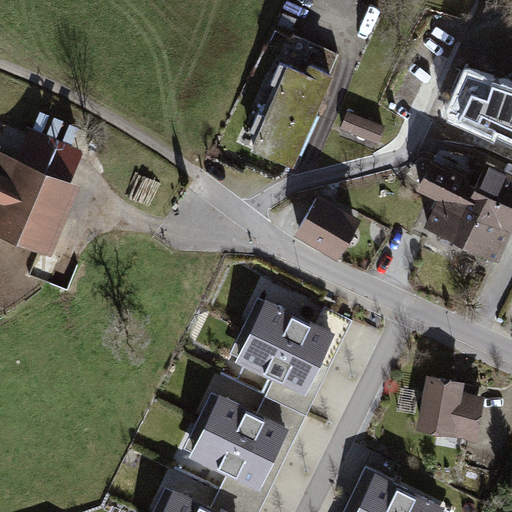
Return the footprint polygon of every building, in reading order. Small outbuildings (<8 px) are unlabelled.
[(344,60),(287,34),(232,153),(287,179),(344,60)] [(510,82),(487,73),(471,112),(493,121),(510,82)] [(387,129),(347,112),(341,127),(381,144),(387,129)] [(8,154),(0,150),(0,230),(45,250),(79,167),(14,140),(8,154)] [(457,198),(467,181),(462,179),(466,170),(437,154),(433,163),(431,162),(421,185),(442,196),(443,194),(456,201),(457,198)] [(467,181),(457,198),(510,226),(511,220),(511,178),(485,166),(475,186),(467,181)] [(443,194),(442,196),(427,226),(494,257),(510,226),(457,198),(456,201),(443,194)] [(357,223),(319,202),(302,231),(340,253),(357,223)] [(244,323),(318,359),(325,343),(338,349),(353,318),(324,305),(315,323),(266,299),(255,323),(246,318),(244,323)] [(266,392),(307,412),(322,382),(309,376),(318,359),(244,323),(241,328),(250,332),(238,356),(275,374),(266,392)] [(459,382),(430,377),(421,424),(470,432),(477,395),(457,392),(459,382)] [(197,418),(272,454),(279,438),(292,444),(307,412),(266,392),(256,411),(220,394),(209,417),(200,413),(197,418)] [(219,488),(261,507),(276,476),(264,470),(272,454),(197,418),(195,423),(204,427),(193,451),(228,468),(219,488)] [(362,501),(384,511),(437,511),(441,504),(393,481),(394,478),(366,464),(358,479),(370,485),(362,501)] [(151,511),(258,511),(261,507),(219,488),(210,506),(173,489),(162,511),(154,507),(151,511)] [(341,511),(384,511),(362,501),(356,511),(342,511),(341,511)]
